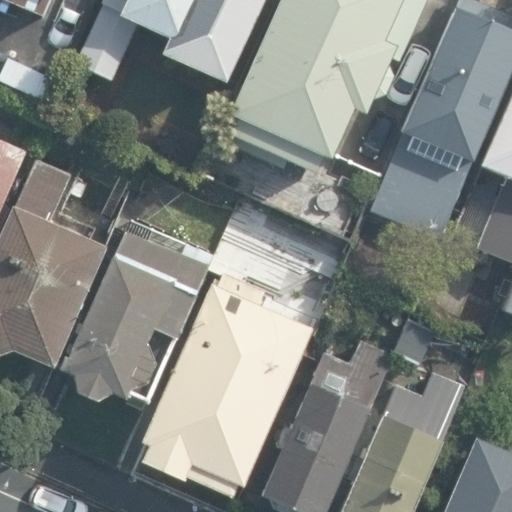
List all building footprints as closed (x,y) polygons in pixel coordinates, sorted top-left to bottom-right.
[(0,0),(0,14),(5,16),(9,5),(42,19),(49,0),(0,0)] [(265,0),(105,0),(76,64),(112,82),(135,28),(166,40),(159,58),(227,86),(265,0)] [(274,0),(222,118),(232,123),(226,138),(309,176),(316,160),(323,164),(346,112),(359,118),(366,103),(383,96),(391,80),(384,62),(387,57),(398,62),(426,0),(274,0)] [(511,76),(511,18),(465,0),(463,0),(379,207),(448,235),(511,76)] [(511,98),(484,166),(509,178),(479,251),(511,263),(511,98)] [(0,229),(10,209),(0,205),(24,153),(0,142),(0,229)] [(66,177),(31,162),(10,209),(0,229),(0,356),(4,355),(43,374),(102,251),(46,225),(66,177)] [(211,256),(129,219),(54,372),(64,378),(67,396),(89,407),(102,397),(117,404),(121,396),(141,405),(211,256)] [(217,290),(209,286),(134,445),(141,449),(133,465),(175,485),(177,479),(224,501),(229,489),(234,491),(310,330),(258,306),(265,292),(225,273),(217,290)] [(350,365),(322,352),(256,499),(285,511),(319,511),(390,354),(361,341),(350,365)] [(422,397),(394,384),(336,511),(408,511),(465,387),(433,372),(422,397)] [(511,511),(511,456),(470,438),(436,511),(511,511)]
